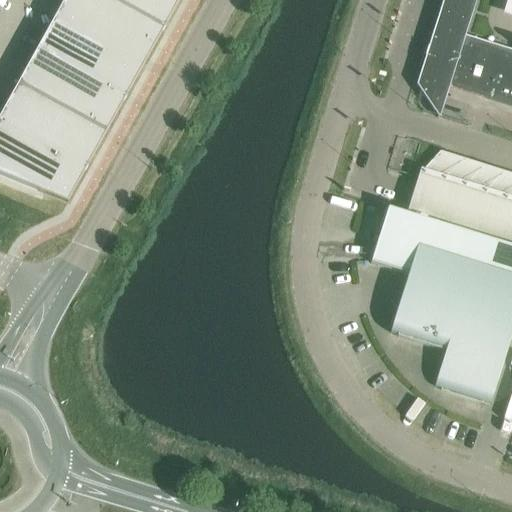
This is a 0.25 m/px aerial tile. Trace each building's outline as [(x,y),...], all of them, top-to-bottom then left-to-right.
[(65,0),(56,17),(144,65),(163,30),(108,0),(65,0)] [(108,0),(163,30),(179,0),(108,0)] [(445,0),(425,68),(430,70),(447,75),(444,87),(511,108),(511,53),(464,39),(476,0),(445,0)] [(511,0),(502,0),(497,16),(511,20),(511,0)] [(39,48),(36,52),(124,100),(144,65),(56,17),(45,36),(39,48)] [(27,69),(17,87),(105,135),(124,100),(36,52),(33,57),(27,69)] [(0,117),(0,122),(85,170),(105,135),(17,87),(6,106),(0,117)] [(461,120),(464,104),(447,100),(443,116),(461,120)] [(0,177),(43,196),(66,205),(85,170),(0,122),(0,177)] [(511,252),(386,212),(385,218),(384,218),(384,219),(385,219),(383,223),(377,241),(377,242),(376,246),(375,246),(375,247),(377,247),(372,263),(370,263),(370,264),(370,266),(389,272),(390,273),(390,272),(408,278),(391,334),(390,334),(389,335),(446,353),(435,388),(434,388),(434,389),(489,407),(490,405),(488,404),(511,330),(511,252)]
